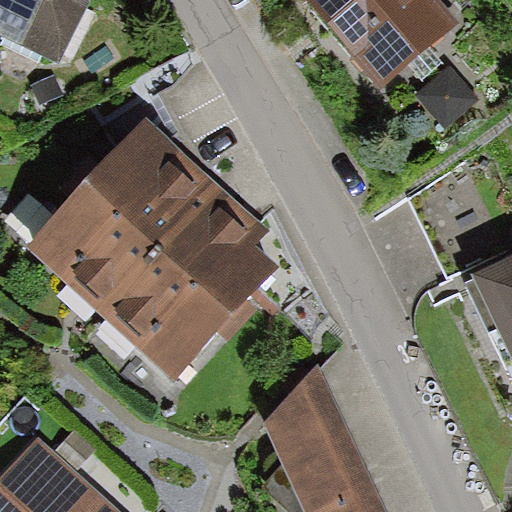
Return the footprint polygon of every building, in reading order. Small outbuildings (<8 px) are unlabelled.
[(0,0),(0,42),(42,60),(67,0),(0,0)] [(459,24),(438,0),(303,0),(307,3),(356,60),(382,90),(459,24)] [(266,228),(145,118),(29,246),(170,374),(273,261),(253,243),(266,228)] [(511,259),(474,278),(511,359),(511,259)] [(389,511),(322,365),(263,430),(301,511),(389,511)] [(0,419),(0,511),(158,511),(24,393),(3,417),(0,419)]
